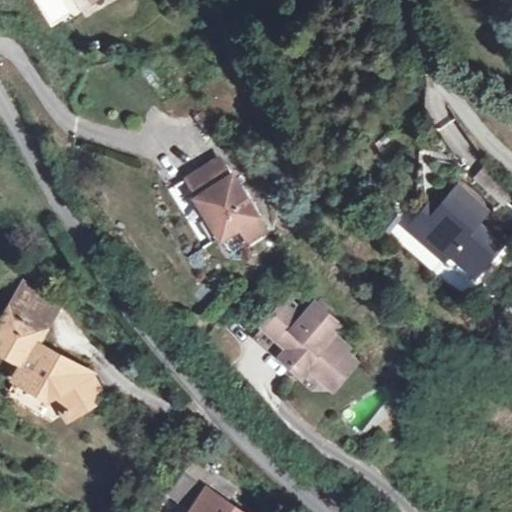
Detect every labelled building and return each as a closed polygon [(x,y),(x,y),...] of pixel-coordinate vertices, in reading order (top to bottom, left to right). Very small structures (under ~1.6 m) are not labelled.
[(71,0),(36,0),(49,27),(78,13),(71,0)] [(211,103),(195,117),(210,136),(227,122),(211,103)] [(455,117),(440,127),(462,160),(477,150),(455,117)] [(217,160),(186,179),(197,197),(196,198),(208,217),(201,222),(214,244),(240,228),(249,243),(266,232),(232,176),(231,176),(222,162),(217,160)] [(489,211),(459,186),(438,210),(447,218),(440,226),(424,211),(409,228),(446,260),(451,254),(476,276),(508,240),(494,228),(489,234),(478,224),(489,211)] [(60,302),(25,283),(10,309),(45,329),(60,302)] [(308,313),(289,297),(257,333),(276,351),(294,331),(300,336),(283,356),(303,375),(310,366),(323,378),(345,354),(348,350),(331,335),(340,325),(316,304),(308,313)] [(37,344),(45,329),(10,309),(0,326),(0,349),(24,363),(15,378),(47,396),(49,391),(54,394),(65,413),(83,403),(86,407),(103,397),(89,373),(37,344)] [(334,388),(356,364),(345,354),(323,378),(334,388)] [(215,479),(191,462),(171,492),(195,509),(192,511),(242,511),(227,502),(236,488),(218,475),(215,479)]
